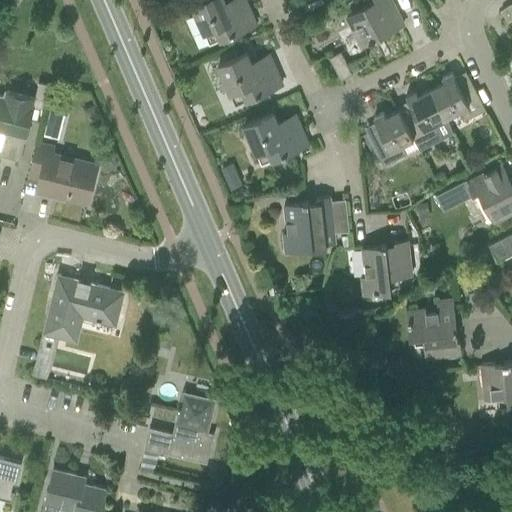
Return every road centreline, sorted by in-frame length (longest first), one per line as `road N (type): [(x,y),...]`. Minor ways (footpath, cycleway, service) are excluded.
road 1 (residential): [(0,384),(30,258),(42,247),(139,260),(206,243)]
road 2 (tertiary): [(326,511),(206,243)]
road 3 (tertiary): [(206,243),(101,0)]
road 4 (residential): [(324,114),(473,41)]
road 5 (residential): [(129,439),(15,411),(0,396)]
road 6 (residential): [(359,229),(345,134),(324,114)]
road 7 (residential): [(324,114),(273,0)]
